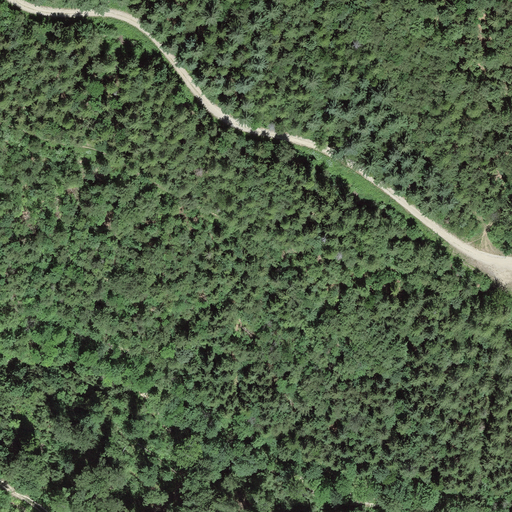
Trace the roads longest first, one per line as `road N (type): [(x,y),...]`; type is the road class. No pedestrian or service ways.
road 1 (track): [(13,0),(42,12),(124,15),(231,121),(337,155),(458,244),(511,262)]
road 2 (track): [(504,262),(498,290),(461,291),(281,242),(108,156),(0,122)]
